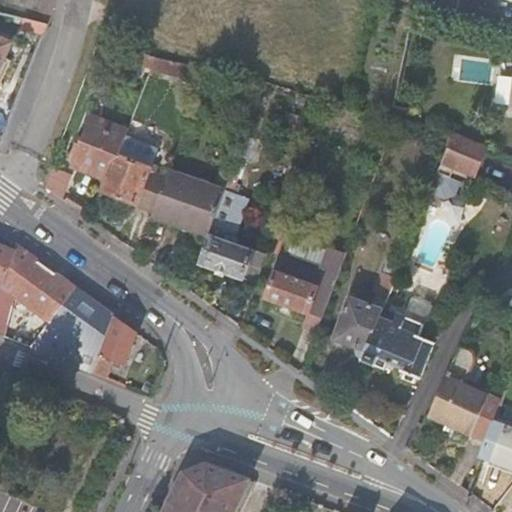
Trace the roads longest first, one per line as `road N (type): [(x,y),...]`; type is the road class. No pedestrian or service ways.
road 1 (residential): [(180,420),(428,511)]
road 2 (secondary): [(161,310),(0,192)]
road 3 (residential): [(0,354),(148,416),(180,420)]
road 4 (secondary): [(295,427),(209,337),(161,310)]
road 5 (secondary): [(443,511),(390,468),(295,427)]
